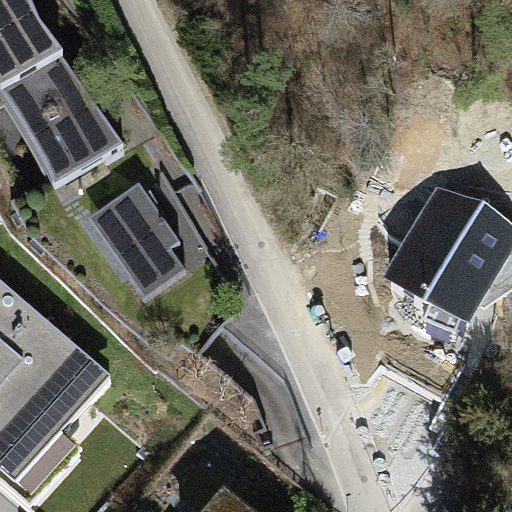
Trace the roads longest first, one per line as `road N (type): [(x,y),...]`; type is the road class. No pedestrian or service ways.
road 1 (track): [(309,338),(141,0)]
road 2 (residential): [(375,511),(309,338)]
